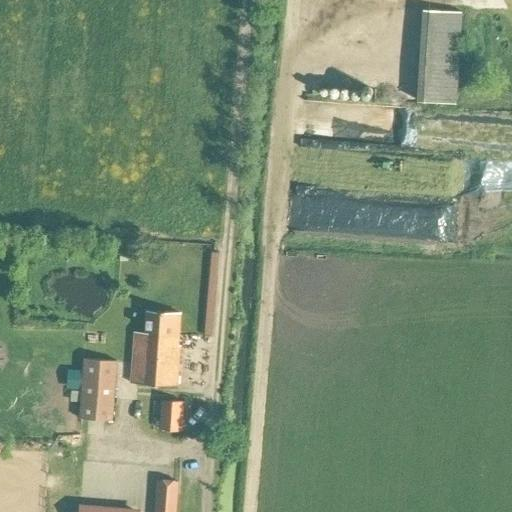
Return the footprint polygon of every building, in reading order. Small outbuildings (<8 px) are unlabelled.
[(422,9),(417,102),(457,105),(462,12),(422,9)] [(209,331),(216,332),(227,253),(220,252),(209,331)] [(131,383),(178,386),(181,346),(178,346),(181,313),(147,311),(146,332),(135,332),(131,383)] [(79,417),(112,420),(117,361),(84,358),(79,417)] [(162,400),(161,412),(152,411),(151,425),(160,426),(159,428),(181,430),(183,402),(162,400)] [(175,511),(178,482),(158,481),(155,511),(175,511)]
